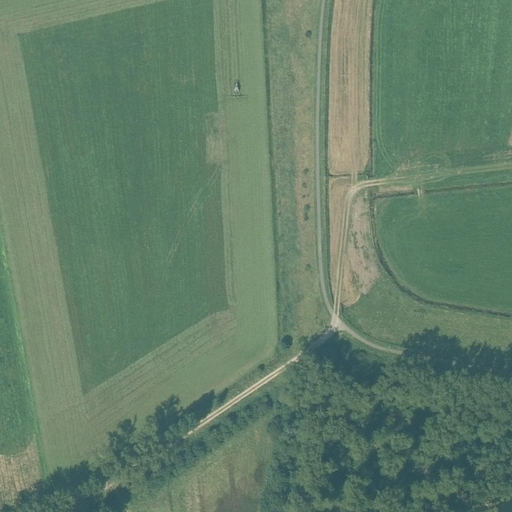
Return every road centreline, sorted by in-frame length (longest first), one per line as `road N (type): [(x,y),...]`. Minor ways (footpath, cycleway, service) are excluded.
road 1 (track): [(66,511),(340,323)]
road 2 (track): [(340,323),(347,201),(371,182)]
